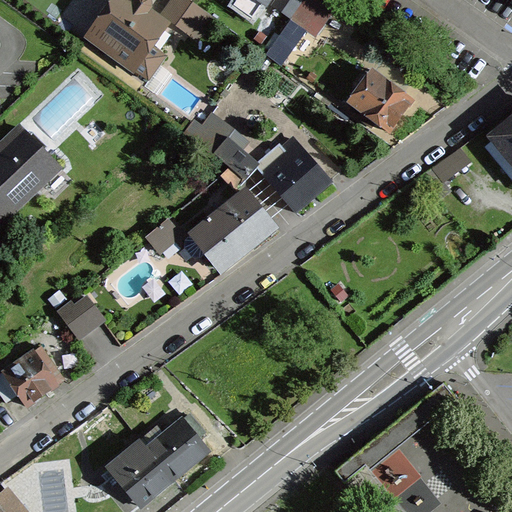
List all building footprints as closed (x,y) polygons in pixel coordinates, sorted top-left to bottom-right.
[(131,0),(113,0),(104,12),(93,28),(113,43),(107,50),(134,70),(135,69),(149,79),(167,55),(157,48),(171,29),(146,11),(149,1),(148,0),(135,0),(134,1),(131,0)] [(206,11),(191,0),(173,0),(163,14),(190,33),(206,11)] [(252,16),(263,0),(235,0),(233,3),(252,16)] [(277,0),(276,3),(289,13),(297,0),(277,0)] [(292,19),(266,54),(280,64),(306,29),(292,19)] [(372,69),(362,83),(372,90),(382,76),(372,69)] [(362,83),(349,101),(390,130),(402,113),(413,99),(382,76),(372,90),(362,83)] [(212,113),(192,139),(204,149),(206,146),(225,123),(212,113)] [(485,145),(496,159),(511,178),(511,119),(492,137),(493,138),(485,145)] [(225,123),(206,146),(217,154),(228,140),(235,131),(225,123)] [(0,221),(1,222),(59,167),(20,127),(0,145),(0,147),(2,150),(0,151),(0,221)] [(248,141),(235,131),(228,140),(241,150),(248,141)] [(228,140),(217,154),(229,163),(230,163),(247,176),(257,163),(241,150),(228,140)] [(265,167),(261,170),(295,210),(312,195),(330,180),(296,140),(285,150),(280,143),(260,160),(265,167)] [(470,181),(496,159),(485,145),(458,167),(470,181)] [(235,188),(243,179),(229,167),(222,176),(235,188)] [(433,168),(421,176),(437,198),(449,190),(433,168)] [(246,191),(212,219),(240,254),(256,241),(275,226),(246,191)] [(181,233),(168,218),(146,235),(159,251),(181,233)] [(212,219),(194,233),(208,250),(222,268),(240,254),(212,219)] [(208,250),(194,233),(186,239),(185,247),(192,255),(200,256),(208,250)] [(71,301),(58,311),(78,337),(104,317),(88,296),(75,306),(71,301)] [(19,393),(27,405),(47,391),(64,379),(41,346),(4,372),(19,393)] [(3,371),(0,373),(0,392),(6,402),(19,393),(4,372),(3,371)] [(357,452),(366,463),(452,393),(443,382),(357,452)] [(184,419),(193,431),(199,426),(190,414),(184,419)] [(147,447),(173,479),(191,464),(209,449),(193,431),(184,419),(183,418),(159,437),(147,447)] [(153,430),(141,440),(147,447),(159,437),(153,430)] [(157,491),(173,479),(147,447),(141,440),(108,467),(140,506),(157,491)] [(357,452),(335,470),(345,481),(366,463),(357,452)] [(25,511),(7,490),(0,495),(0,511),(25,511)]
